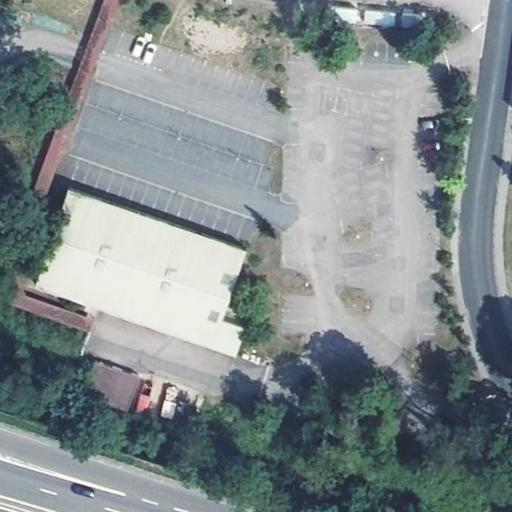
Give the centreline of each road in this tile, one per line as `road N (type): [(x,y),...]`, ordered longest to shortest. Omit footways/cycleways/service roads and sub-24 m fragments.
road 1 (motorway): [(145,511),(0,440)]
road 2 (motorway): [(119,511),(0,476)]
